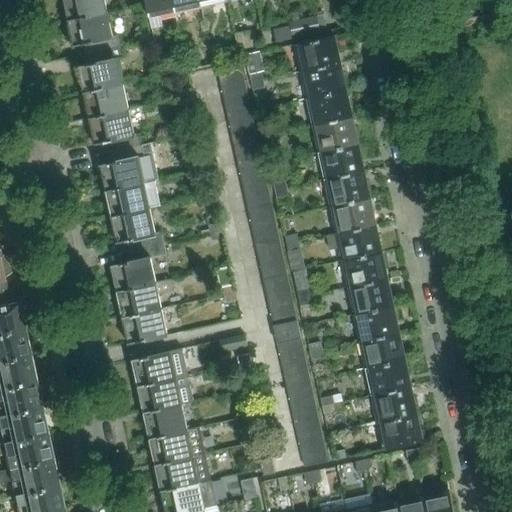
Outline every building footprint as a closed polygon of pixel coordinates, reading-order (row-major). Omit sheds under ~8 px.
[(63,0),(68,20),(108,11),(105,0),(63,0)] [(147,0),(151,16),(177,10),(175,0),(147,0)] [(202,0),(175,0),(177,10),(204,4),(202,0)] [(85,44),(87,53),(121,46),(119,35),(114,36),(108,11),(68,20),(74,46),(85,44)] [(326,32),(323,16),(316,18),(320,34),(326,32)] [(297,39),(320,34),(316,18),(293,23),(297,39)] [(289,26),(274,30),(276,43),(292,40),(289,26)] [(261,30),(264,45),(271,43),(268,28),(261,30)] [(298,44),(304,70),(341,62),(335,36),(298,44)] [(78,66),(84,92),(124,84),(118,58),(124,57),(121,46),(87,53),(89,64),(78,66)] [(222,63),(218,46),(209,48),(213,65),(222,63)] [(196,69),(192,52),(183,54),(187,71),(196,69)] [(260,52),(245,55),(249,74),(264,71),(260,52)] [(221,80),(244,75),(241,62),(218,67),(221,80)] [(347,89),(341,62),(304,70),(310,97),(347,89)] [(249,75),(251,83),(262,80),(261,72),(249,75)] [(221,80),(223,92),(247,87),(244,75),(221,80)] [(264,88),(262,80),(251,83),(253,91),(264,88)] [(129,109),(124,84),(84,92),(89,118),(129,109)] [(226,104),(250,99),(247,87),(223,92),(226,104)] [(180,91),(181,99),(193,96),(191,89),(180,91)] [(353,117),(347,89),(310,97),(316,124),(353,117)] [(193,96),(181,99),(183,107),(195,104),(193,96)] [(226,104),(228,115),(252,110),(250,99),(226,104)] [(135,134),(129,109),(89,118),(95,144),(106,142),(108,152),(143,144),(141,133),(135,134)] [(231,127),(255,122),(252,110),(228,115),(231,127)] [(359,144),(353,117),(316,124),(322,151),(359,144)] [(231,127),(234,139),(257,134),(255,122),(231,127)] [(262,138),(274,136),(272,127),(261,130),(262,138)] [(234,139),(236,151),(260,146),(257,134),(234,139)] [(274,136),(262,138),(264,147),(276,145),(274,136)] [(146,155),(143,144),(108,152),(110,161),(99,163),(106,191),(146,182),(140,156),(146,155)] [(365,171),(359,144),(322,151),(327,178),(365,171)] [(239,163),(262,157),(260,146),(236,151),(239,163)] [(239,163),(241,175),(265,169),(262,157),(239,163)] [(195,164),(197,171),(209,169),(207,161),(195,164)] [(198,179),(210,176),(209,169),(197,171),(198,179)] [(244,186),(268,181),(265,169),(241,175),(244,186)] [(327,178),(333,206),(370,198),(365,171),(327,178)] [(106,191),(111,218),(151,209),(161,207),(156,181),(146,184),(146,182),(106,191)] [(244,186),(246,197),(270,192),(268,181),(244,186)] [(274,192),(286,189),(284,182),(273,184),(274,192)] [(286,189),(274,192),(276,199),(288,197),(286,189)] [(246,197),(249,209),(273,204),(270,192),(246,197)] [(370,198),(333,206),(339,233),(376,225),(370,198)] [(251,221),(275,216),(273,204),(249,209),(251,221)] [(130,251),(165,244),(162,233),(157,234),(151,209),(111,218),(117,244),(128,242),(130,251)] [(251,221),(254,233),(278,227),(275,216),(251,221)] [(223,231),(221,223),(210,225),(212,233),(223,231)] [(343,249),(345,260),(382,252),(376,225),(339,233),(340,234),(326,237),(329,252),(343,249)] [(257,244),(280,239),(278,227),(254,233),(257,244)] [(223,231),(212,233),(213,241),(224,239),(223,231)] [(301,250),(297,235),(285,238),(288,253),(301,250)] [(257,244),(259,256),(283,251),(280,239),(257,244)] [(111,267),(116,292),(157,283),(152,258),(167,255),(165,244),(130,251),(132,262),(121,264),(121,265),(111,267)] [(301,250),(288,253),(292,272),(305,269),(301,250)] [(262,268),(286,263),(283,251),(259,256),(262,268)] [(382,252),(345,260),(351,287),(388,279),(382,252)] [(0,258),(0,293),(2,293),(0,282),(11,280),(9,271),(0,258)] [(262,268),(264,280),(288,275),(286,263),(262,268)] [(292,272),(297,296),(310,293),(305,269),(292,272)] [(267,292),(291,287),(288,275),(264,280),(267,292)] [(394,306),(388,279),(351,287),(357,314),(394,306)] [(116,292),(122,318),(163,309),(159,294),(174,291),(172,280),(157,284),(157,283),(116,292)] [(224,288),(226,295),(236,293),(235,286),(224,288)] [(267,292),(270,304),(293,298),(291,287),(267,292)] [(236,293),(226,295),(227,303),(238,300),(236,293)] [(310,293),(297,296),(300,307),(312,304),(310,293)] [(272,315),(296,310),(293,298),(270,304),(272,315)] [(0,305),(0,333),(22,329),(17,302),(0,305)] [(400,333),(394,306),(357,314),(363,341),(400,333)] [(168,336),(163,309),(122,318),(128,344),(168,336)] [(272,315),(275,326),(298,321),(296,310),(272,315)] [(278,344),(302,339),(298,321),(275,326),(278,344)] [(0,361),(28,355),(22,329),(0,333),(0,361)] [(406,360),(400,333),(363,341),(369,368),(406,360)] [(245,335),(220,340),(222,352),(248,347),(245,335)] [(305,349),(302,339),(278,344),(281,355),(305,349)] [(309,345),(310,353),(322,350),(321,343),(309,345)] [(281,355),(283,366),(307,361),(305,349),(281,355)] [(322,350),(310,353),(312,361),(324,358),(322,350)] [(132,361),(137,387),(177,379),(171,353),(132,361)] [(0,361),(0,389),(34,381),(28,355),(0,361)] [(240,359),(241,366),(252,363),(250,357),(240,359)] [(412,387),(406,360),(369,368),(375,395),(412,387)] [(286,378),(310,372),(307,361),(283,366),(286,378)] [(252,363),(241,366),(243,373),(253,370),(252,363)] [(286,378),(288,388),(312,383),(310,372),(286,378)] [(137,387),(143,413),(182,404),(177,379),(137,387)] [(0,416),(40,407),(34,381),(0,389),(0,416)] [(291,399),(314,394),(312,383),(288,388),(291,399)] [(418,414),(412,387),(375,395),(381,422),(418,414)] [(291,399),(293,411),(317,406),(314,394),(291,399)] [(320,400),(321,407),(333,405),(342,403),(340,395),(320,400)] [(143,413),(149,439),(188,431),(182,404),(143,413)] [(335,412),(333,405),(321,407),(323,415),(335,412)] [(296,422),(319,417),(317,406),(293,411),(296,422)] [(0,430),(3,443),(46,433),(40,407),(0,416),(0,430)] [(247,411),(248,419),(260,416),(259,409),(247,411)] [(381,422),(387,449),(424,441),(418,414),(381,422)] [(262,423),(260,416),(248,419),(250,426),(262,423)] [(296,422),(298,433),(322,429),(319,417),(296,422)] [(200,428),(188,431),(149,439),(155,466),(206,454),(200,428)] [(300,444),(324,439),(322,429),(298,433),(300,444)] [(46,433),(3,443),(9,469),(52,459),(46,433)] [(300,444),(303,456),(327,451),(324,439),(300,444)] [(413,451),(416,463),(423,461),(420,449),(413,451)] [(303,456),(306,468),(330,463),(327,451),(303,456)] [(345,459),(343,451),(332,454),(334,462),(345,459)] [(416,463),(413,451),(406,453),(408,464),(416,463)] [(155,466),(160,491),(199,483),(212,480),(206,454),(155,466)] [(0,483),(11,481),(14,495),(57,485),(52,459),(9,469),(0,470),(0,483)] [(274,467),(272,459),(260,462),(262,470),(274,467)] [(371,460),(363,462),(366,473),(373,472),(371,460)] [(358,475),(366,473),(363,462),(356,463),(358,475)] [(274,467),(262,470),(264,477),(276,474),(274,467)] [(312,472),(314,484),(322,483),(320,470),(312,472)] [(312,472),(304,473),(306,486),(314,484),(312,472)] [(281,492),(289,490),(286,478),(278,480),(281,492)] [(165,511),(192,511),(205,509),(199,483),(160,491),(165,511)] [(57,485),(14,495),(16,505),(24,503),(26,511),(60,511),(63,511),(57,485)] [(454,511),(450,491),(424,495),(427,511),(454,511)] [(427,511),(424,495),(398,501),(400,511),(427,511)] [(400,511),(398,501),(373,507),(373,511),(400,511)]
